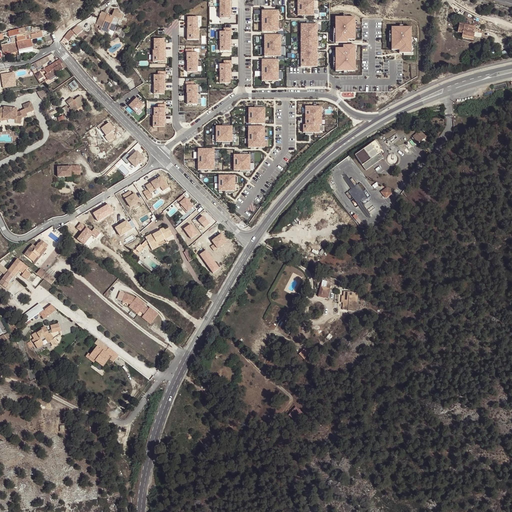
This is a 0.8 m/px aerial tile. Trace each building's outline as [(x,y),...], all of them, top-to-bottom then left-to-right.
[(229,0),(218,0),(219,18),(229,18),(229,0)] [(314,0),(298,0),(298,15),(315,15),(314,0)] [(101,12),(98,18),(104,20),(117,25),(119,19),(121,20),(123,15),(118,13),(119,11),(114,9),(112,16),(107,14),(101,12)] [(279,10),(262,9),(261,31),(279,31),(279,10)] [(198,28),(197,17),(187,17),(187,29),(198,28)] [(355,17),(336,17),(336,40),(356,40),(355,17)] [(104,20),(98,18),(96,24),(102,26),(104,20)] [(114,32),(117,25),(104,20),(102,26),(102,27),(101,29),(108,32),(109,29),(114,32)] [(319,24),(301,24),(301,67),(319,67),(319,24)] [(473,38),(476,27),(471,26),(469,26),(459,24),(458,32),(462,33),(462,35),(473,38)] [(72,30),(76,35),(81,30),(76,25),(72,30)] [(412,26),(392,26),(392,49),(400,49),(400,52),(412,52),(412,26)] [(27,31),(26,27),(24,27),(18,29),(8,31),(9,37),(16,36),(17,41),(26,39),(25,34),(25,31),(27,31)] [(198,28),(187,29),(187,40),(199,40),(198,28)] [(48,30),(25,34),(26,39),(17,41),(19,51),(23,50),(23,53),(25,60),(31,59),(32,59),(34,57),(34,55),(33,54),(32,49),(31,44),(45,40),(46,42),(52,40),(48,30)] [(74,33),(71,30),(69,31),(67,33),(64,38),(67,40),(68,41),(72,36),(71,36),(74,33)] [(230,31),(218,31),(218,51),(230,51),(230,31)] [(282,35),(265,34),(265,56),(282,56),(282,35)] [(164,39),(154,39),(154,50),(164,50),(164,39)] [(14,52),(19,51),(17,41),(7,44),(1,45),(3,52),(9,51),(10,53),(14,52)] [(356,46),(344,46),(344,48),(336,48),(336,72),(356,71),(356,46)] [(164,50),(152,51),(152,62),(164,62),(164,50)] [(198,53),(185,52),(185,61),(187,61),(187,72),(197,72),(198,53)] [(46,57),(33,63),(36,68),(45,63),(49,61),(46,57)] [(66,67),(60,59),(44,69),(45,70),(47,74),(45,75),(48,80),(56,74),(55,73),(66,67)] [(278,59),(261,60),(262,82),(279,81),(278,59)] [(230,64),(219,65),(219,84),(230,84),(230,64)] [(164,75),(153,75),(153,94),(164,94),(164,75)] [(198,86),(186,86),(186,105),(198,105),(198,86)] [(43,100),(46,97),(41,90),(38,92),(43,100)] [(79,108),(83,105),(81,102),(83,100),(80,96),(74,101),(72,98),(66,102),(71,108),(70,109),(72,112),(77,109),(78,111),(80,110),(79,108)] [(143,105),(135,98),(128,106),(136,113),(143,105)] [(25,109),(26,113),(34,110),(30,102),(23,105),(25,109)] [(323,125),(323,105),(306,106),(306,125),(304,125),(304,133),(321,133),(321,125),(323,125)] [(69,113),(66,106),(62,109),(65,116),(66,115),(68,120),(71,118),(69,113)] [(265,106),(249,107),(249,123),(266,123),(265,106)] [(0,117),(3,117),(3,119),(8,119),(15,120),(15,123),(21,124),(22,118),(22,116),(19,111),(16,113),(17,108),(4,107),(4,109),(0,110),(0,117)] [(165,109),(154,109),(154,116),(152,116),(152,128),(165,128),(165,109)] [(114,136),(111,132),(115,130),(110,123),(106,125),(104,122),(96,127),(106,141),(114,136)] [(233,125),(216,125),(216,141),(233,141),(233,125)] [(266,126),(249,126),(248,147),(265,148),(266,126)] [(426,137),(421,130),(413,136),(418,143),(426,137)] [(354,155),(365,170),(382,157),(379,153),(382,150),(374,140),(354,155)] [(215,149),(198,149),(198,171),(214,171),(215,149)] [(131,161),(129,159),(134,153),(131,150),(123,158),(129,164),(131,161)] [(139,150),(129,159),(137,167),(147,158),(139,150)] [(250,155),(233,155),(233,171),(250,171),(250,155)] [(80,175),(80,166),(71,166),(71,167),(57,167),(58,177),(71,176),(71,175),(71,173),(73,173),(73,175),(80,175)] [(234,175),(218,175),(218,192),(234,192),(234,175)] [(151,193),(162,188),(164,191),(170,188),(164,176),(146,184),(151,193)] [(392,193),(387,187),(382,192),(386,198),(392,193)] [(124,194),(130,208),(142,204),(138,192),(133,194),(131,191),(124,194)] [(193,207),(185,198),(178,204),(187,213),(193,207)] [(207,227),(211,222),(204,216),(199,221),(207,227)] [(95,228),(93,231),(81,223),(78,227),(84,232),(79,239),(86,244),(95,233),(97,235),(100,232),(95,228)] [(173,235),(169,228),(165,230),(164,228),(160,230),(160,231),(155,234),(152,235),(152,234),(145,237),(151,249),(158,245),(157,243),(156,242),(164,238),(165,239),(173,235)] [(24,255),(33,261),(37,256),(38,257),(38,256),(39,256),(40,255),(40,254),(39,253),(44,247),(45,248),(48,245),(42,240),(39,243),(35,247),(32,245),(24,255)] [(46,249),(45,248),(44,247),(39,253),(40,254),(40,255),(39,256),(38,256),(38,257),(37,256),(33,261),(34,264),(46,249)] [(201,254),(214,273),(221,268),(208,250),(201,254)] [(27,280),(31,274),(26,270),(28,267),(17,259),(8,271),(15,276),(19,270),(20,269),(24,272),(23,273),(21,275),(27,280)] [(0,262),(0,269),(4,273),(8,269),(0,262)] [(36,273),(41,277),(45,272),(40,269),(36,273)] [(326,288),(327,281),(322,280),(318,296),(324,298),(325,294),(328,294),(330,289),(326,288)] [(358,293),(344,292),(344,296),(344,299),(345,300),(345,303),(343,302),(343,310),(340,309),(339,314),(347,315),(348,310),(356,311),(358,293)] [(143,315),(152,322),(158,314),(149,307),(148,309),(144,306),(145,304),(136,297),(135,298),(125,294),(122,302),(130,305),(139,312),(140,310),(144,313),(143,315)] [(23,316),(28,322),(43,310),(39,304),(23,316)] [(137,314),(139,312),(130,305),(128,307),(137,314)] [(150,324),(152,322),(143,315),(141,317),(150,324)] [(50,325),(51,329),(48,331),(45,326),(41,329),(42,330),(37,333),(36,332),(32,335),(34,339),(32,340),(38,349),(43,345),(43,343),(43,342),(46,340),(47,341),(48,343),(50,341),(54,339),(51,334),(53,332),(60,331),(59,323),(50,325)] [(113,362),(118,356),(108,348),(105,352),(97,346),(90,356),(96,360),(96,359),(99,361),(99,362),(103,366),(109,359),(113,362)] [(96,360),(90,356),(88,354),(86,357),(94,362),(96,360)] [(302,412),(295,406),(288,414),(295,420),(302,412)] [(314,419),(307,413),(302,418),(303,419),(305,418),(310,423),(314,419)] [(272,420),(269,418),(266,423),(265,422),(264,424),(265,425),(268,427),(272,420)]
